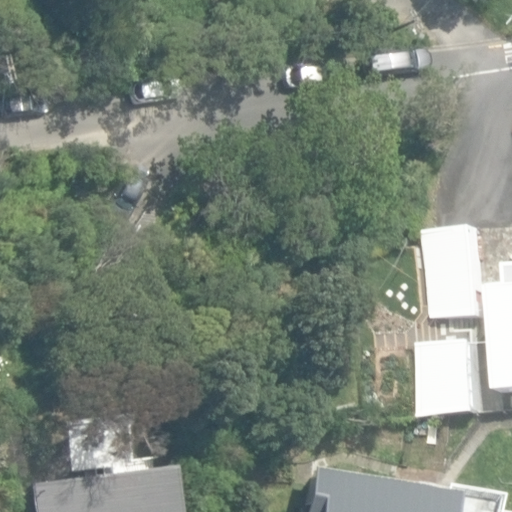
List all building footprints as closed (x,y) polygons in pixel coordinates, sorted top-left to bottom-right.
[(427,225),(429,311),(478,310),(476,224),(427,225)] [(492,281),(499,384),(511,383),(511,260),(507,261),(508,280),(492,281)] [(418,340),(422,409),(479,406),(475,337),(418,340)] [(159,511),(155,471),(99,478),(98,467),(80,469),(81,478),(23,485),(25,511),(159,511)] [(486,511),(488,498),(306,469),(299,511),(486,511)]
